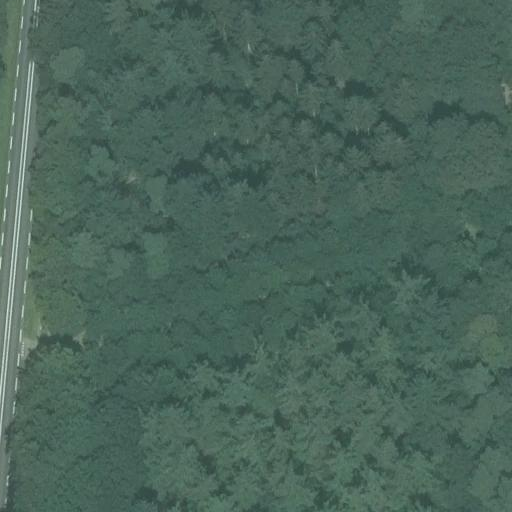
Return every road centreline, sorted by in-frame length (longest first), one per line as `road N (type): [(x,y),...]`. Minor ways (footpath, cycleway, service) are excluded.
road 1 (unclassified): [(7,349),(108,353),(471,252)]
road 2 (track): [(429,0),(429,100),(471,252),(511,354)]
road 3 (primary): [(7,349),(47,0)]
